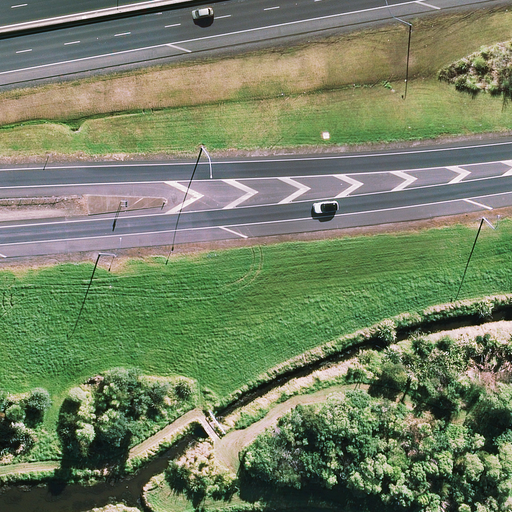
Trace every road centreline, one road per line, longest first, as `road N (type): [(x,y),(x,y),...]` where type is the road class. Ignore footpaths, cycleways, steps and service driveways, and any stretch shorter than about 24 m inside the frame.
road 1 (trunk): [(511,183),(316,210),(0,237)]
road 2 (trunk): [(511,211),(409,223),(0,240)]
road 3 (trunk): [(511,151),(0,180)]
road 4 (trunk): [(324,0),(0,56)]
